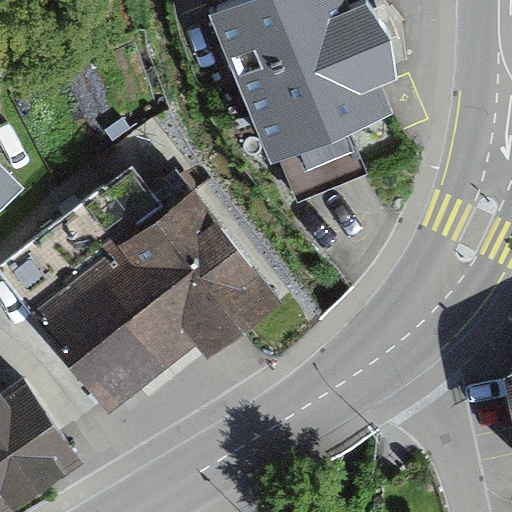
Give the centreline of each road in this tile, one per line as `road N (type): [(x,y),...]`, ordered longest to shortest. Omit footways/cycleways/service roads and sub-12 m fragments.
road 1 (tertiary): [(139,511),(392,350)]
road 2 (tertiary): [(392,350),(435,311),(478,230),(501,145)]
road 3 (residential): [(392,350),(449,441),(469,511)]
road 4 (tertiary): [(501,145),(501,0)]
